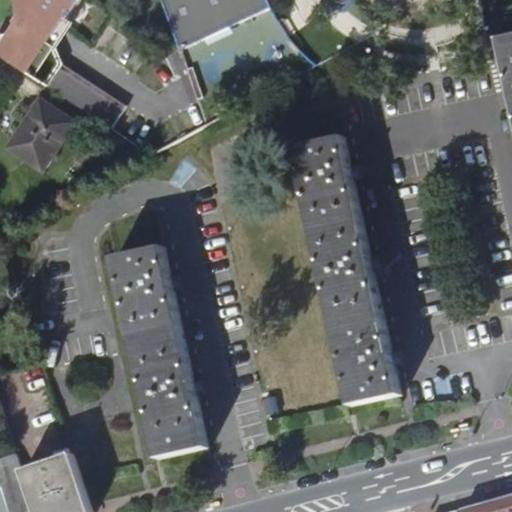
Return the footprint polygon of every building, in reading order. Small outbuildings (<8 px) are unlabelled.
[(22,0),(33,7),(1,55),(7,59),(113,130),(128,107),(44,51),(62,26),(67,19),(69,21),(82,0),(22,0)] [(166,0),(183,51),(274,9),(272,6),(270,0),(166,0)] [(511,113),(511,40),(503,42),(511,85),(511,96),(506,97),(508,106),(510,114),(511,113)] [(75,122),(41,100),(8,147),(42,170),(75,122)] [(357,164),(350,135),(299,146),(355,407),(404,396),(398,365),(405,363),(404,357),(402,350),(396,351),(378,271),(385,269),(384,262),(382,255),(376,256),(359,179),(367,177),(365,170),(364,163),(357,164)] [(170,248),(120,258),(161,458),(211,448),(200,395),(208,394),(207,386),(205,379),(197,380),(179,290),(186,288),(185,282),(184,275),(176,277),(170,248)] [(2,466),(5,472),(22,466),(20,460),(2,466)] [(0,479),(11,511),(36,511),(37,511),(28,485),(22,466),(5,472),(2,466),(0,467),(0,479)] [(28,485),(37,511),(93,511),(79,468),(64,472),(54,467),(48,469),(44,480),(28,485)] [(0,511),(11,511),(0,479),(0,511)] [(511,511),(511,500),(503,503),(464,511),(511,511)]
